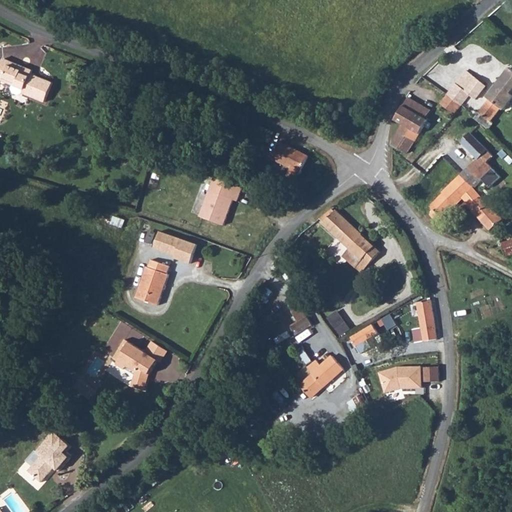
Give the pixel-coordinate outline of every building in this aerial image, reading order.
[(0,61),(0,79),(13,85),(25,89),(23,93),(45,102),(53,83),(31,74),(33,71),(3,59),(2,62),(0,61)] [(488,97),(490,99),(480,113),(476,119),(489,129),(493,123),(491,121),(501,108),(504,110),(511,100),(511,94),(511,93),(511,92),(511,69),(510,68),(488,97)] [(486,86),(467,71),(455,87),(454,86),(448,94),(462,105),(465,101),(470,95),(476,100),(486,86)] [(14,93),(18,95),(23,93),(25,89),(13,85),(12,89),(14,93)] [(454,115),(462,105),(448,94),(441,103),(445,107),(454,115)] [(409,98),(404,106),(426,119),(431,111),(409,98)] [(407,154),(428,120),(426,119),(404,106),(403,106),(395,120),(403,125),(393,140),(392,146),(407,154)] [(461,175),(474,189),(483,180),(482,180),(493,169),(488,163),(494,156),(488,151),(472,131),(462,143),(478,159),(461,175)] [(309,157),(281,142),(274,155),(271,154),(270,157),(291,168),(287,176),(297,181),(309,157)] [(474,189),(461,175),(442,193),(443,194),(431,206),(425,201),(419,209),(426,214),(430,215),(431,215),(433,218),(437,222),(442,218),(441,217),(454,205),(455,206),(463,198),(491,230),(504,220),(498,212),(502,209),(494,200),(489,206),(474,189)] [(206,199),(200,217),(224,225),(234,200),(238,201),(243,188),(214,178),(210,190),(214,192),(211,201),(206,199)] [(324,223),(323,224),(369,265),(381,252),(341,216),(332,209),(320,219),(324,223)] [(198,245),(160,232),(154,248),(176,256),(175,258),(191,264),(198,245)] [(511,239),(502,243),(506,257),(511,255),(511,239)] [(147,267),(136,298),(159,306),(170,275),(168,274),(170,266),(152,260),(149,267),(147,267)] [(434,312),(432,300),(418,302),(420,316),(417,317),(418,321),(421,320),(424,341),(437,339),(435,320),(434,312)] [(291,326),(296,335),(313,325),(302,306),(292,312),(299,322),(291,326)] [(337,311),(326,319),(339,338),(351,330),(337,311)] [(390,314),(382,319),(388,330),(397,325),(390,314)] [(373,324),(350,337),(360,354),(372,347),(368,340),(378,334),(373,324)] [(145,391),(150,374),(159,361),(159,360),(146,352),(126,339),(120,348),(125,351),(116,364),(125,369),(126,368),(135,375),(132,386),(145,391)] [(159,361),(162,363),(169,351),(153,341),(146,352),(159,360),(159,361)] [(313,375),(324,388),(348,371),(333,356),(322,366),(317,360),(308,368),(313,375)] [(398,367),(380,372),(386,392),(401,388),(421,389),(422,367),(398,367)] [(424,369),(425,377),(438,376),(437,368),(424,369)] [(313,375),(301,386),(312,398),(324,388),(313,375)] [(438,376),(425,377),(425,384),(438,383),(438,376)] [(364,396),(351,400),(355,414),(368,409),(364,396)] [(71,458),(66,453),(67,452),(72,447),(63,439),(54,432),(37,451),(42,456),(29,471),(42,482),(52,471),(51,469),(54,466),(55,467),(60,471),(71,458)]
